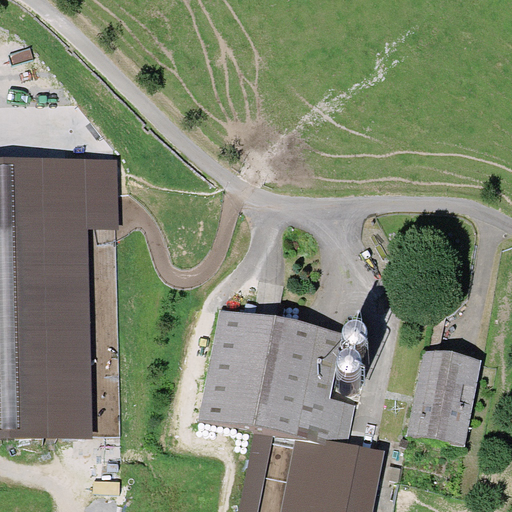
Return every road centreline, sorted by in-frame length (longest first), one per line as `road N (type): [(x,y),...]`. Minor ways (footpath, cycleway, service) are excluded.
road 1 (unclassified): [(511,236),(433,205),(289,209),(196,161),(24,0)]
road 2 (track): [(348,207),(383,331),(349,511)]
